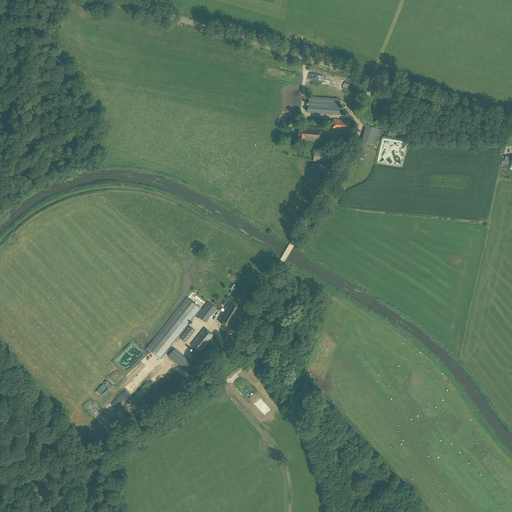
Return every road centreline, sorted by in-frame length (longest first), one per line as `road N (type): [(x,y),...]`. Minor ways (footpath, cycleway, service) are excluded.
road 1 (track): [(98,456),(218,367),(362,122)]
road 2 (unclassified): [(373,78),(116,0)]
road 3 (unclassified): [(511,122),(373,78)]
